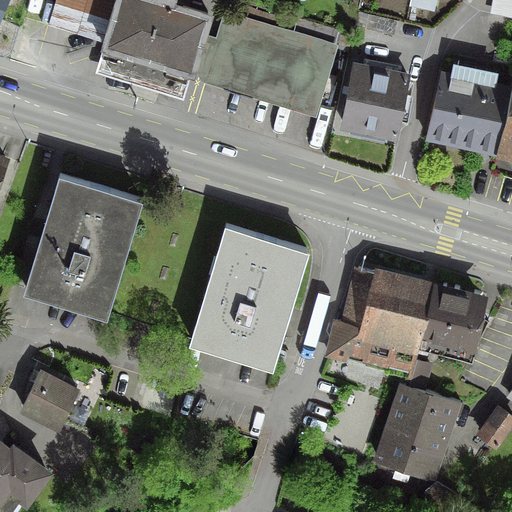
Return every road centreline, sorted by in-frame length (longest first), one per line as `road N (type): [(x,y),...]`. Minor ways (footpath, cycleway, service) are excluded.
road 1 (primary): [(357,203),(0,94)]
road 2 (residential): [(255,511),(357,203)]
road 3 (primary): [(511,250),(357,203)]
